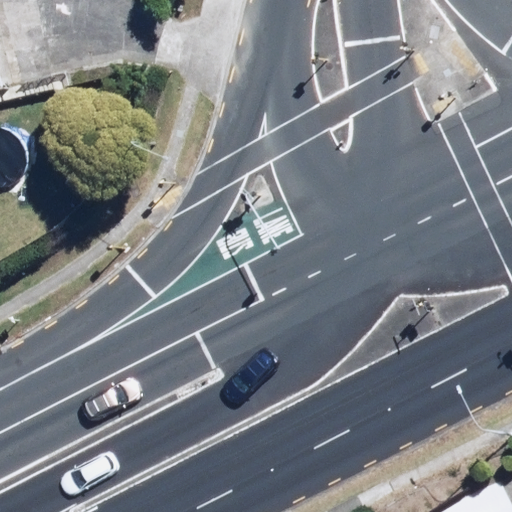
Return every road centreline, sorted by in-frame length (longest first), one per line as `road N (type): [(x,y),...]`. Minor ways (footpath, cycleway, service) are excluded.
road 1 (primary): [(0,436),(130,300),(188,222),(239,128),(284,4)]
road 2 (primary): [(392,232),(342,303),(284,358),(15,511)]
road 3 (primary): [(0,439),(392,232)]
road 4 (primary): [(511,337),(188,511)]
road 5 (secondary): [(392,232),(338,213),(301,162),(289,114),(284,4)]
road 6 (secondary): [(369,0),(392,232)]
road 7 (primary): [(392,232),(511,171)]
road 8 (primary): [(511,247),(433,244),(392,232)]
